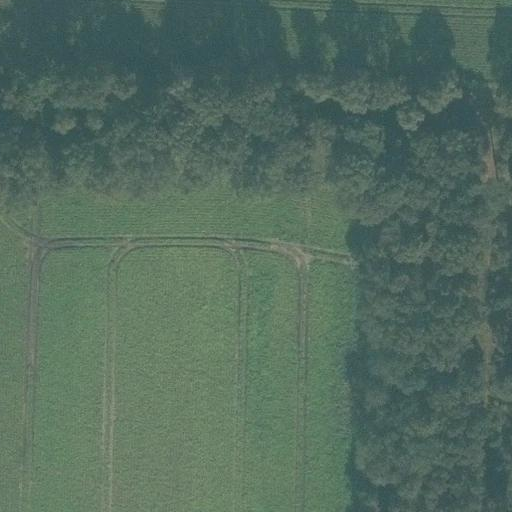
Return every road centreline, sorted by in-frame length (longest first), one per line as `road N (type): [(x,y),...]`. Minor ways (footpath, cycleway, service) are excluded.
road 1 (track): [(0,81),(87,101),(292,90),(511,101)]
road 2 (track): [(484,100),(476,511)]
